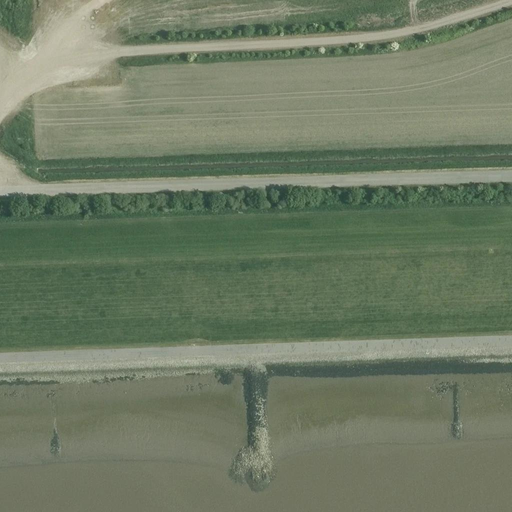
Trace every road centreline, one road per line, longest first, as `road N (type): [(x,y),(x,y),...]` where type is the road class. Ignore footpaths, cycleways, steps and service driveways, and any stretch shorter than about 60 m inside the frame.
road 1 (track): [(0,121),(31,85),(63,66),(133,48),(395,39),(511,1)]
road 2 (unclassified): [(511,179),(0,195)]
